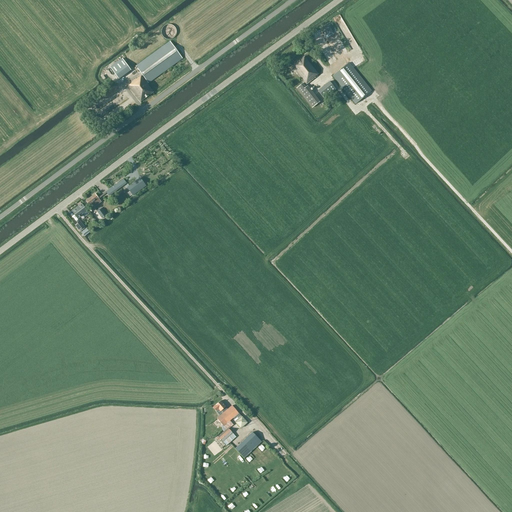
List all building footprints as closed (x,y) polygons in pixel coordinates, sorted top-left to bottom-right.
[(175,35),(176,34),(176,33),(176,32),(176,31),(176,29),(175,28),(175,27),(174,26),(173,26),(172,25),(171,25),(170,24),(168,24),(167,25),(166,25),(165,26),(164,26),(163,27),(162,28),(162,29),(162,31),(161,32),(162,33),(162,34),(162,35),(163,36),(164,37),(165,38),(166,39),(167,39),(168,39),(170,39),(171,39),(172,39),(173,38),(174,37),(175,36),(175,35)] [(153,92),(147,84),(182,58),(170,41),(136,66),(145,80),(144,80),(141,76),(131,83),(132,83),(129,86),(140,102),(153,92)] [(304,57),(292,66),(307,84),(318,75),(304,57)] [(122,58),(110,67),(119,79),(131,70),(122,58)] [(333,76),(347,94),(355,104),(372,91),(349,63),(333,76)] [(329,82),(318,91),(324,99),(336,90),(329,82)] [(313,108),(320,102),(307,86),(306,87),(303,83),(297,88),(313,108)] [(134,183),(127,188),(133,196),(146,186),(140,178),(137,181),(135,179),(133,181),(134,183)] [(124,179),(106,192),(109,197),(127,184),(124,179)] [(96,200),(98,199),(95,194),(86,201),(90,205),(89,206),(92,209),(99,203),(96,200)] [(82,204),(72,212),(78,219),(88,212),(82,204)] [(102,209),(97,212),(102,219),(106,216),(102,209)] [(80,221),(75,225),(79,231),(84,227),(80,221)] [(86,228),(81,233),(84,237),(90,233),(86,228)] [(220,411),(221,411),(225,407),(226,407),(221,401),(213,407),(216,411),(219,409),(220,411)] [(227,409),(223,412),(217,418),(223,426),(230,421),(239,413),(232,405),(227,409)] [(242,416),(235,422),(241,428),(247,423),(242,416)] [(228,428),(233,424),(230,421),(223,426),(226,429),(228,428)] [(228,428),(226,429),(218,437),(223,442),(232,433),(228,428)] [(252,432),(235,449),(244,458),(261,442),(252,432)] [(235,436),(232,433),(223,442),(226,445),(235,436)]
